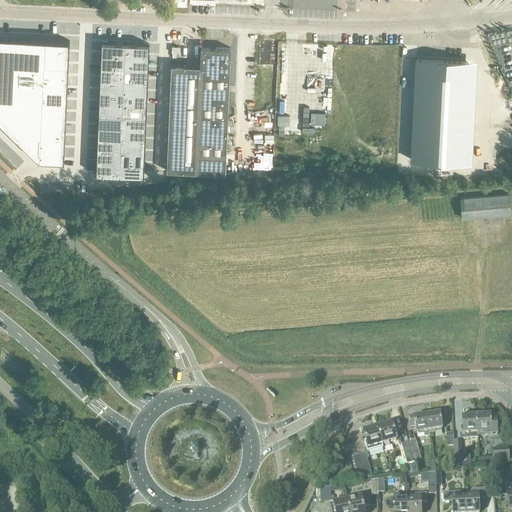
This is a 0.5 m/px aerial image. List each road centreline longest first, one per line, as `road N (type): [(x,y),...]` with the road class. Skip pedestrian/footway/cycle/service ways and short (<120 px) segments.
road 1 (residential): [(456,23),(348,29),(0,11)]
road 2 (secondary): [(250,458),(331,415),(394,395),(511,387)]
road 3 (secondary): [(510,373),(381,384),(246,430)]
road 4 (unclassified): [(158,319),(0,176)]
road 5 (primary): [(158,406),(127,392),(0,278)]
road 6 (unknown): [(0,126),(45,173),(66,166),(62,148),(0,81)]
road 7 (primary): [(0,319),(136,438)]
road 8 (unclassified): [(120,506),(0,387)]
